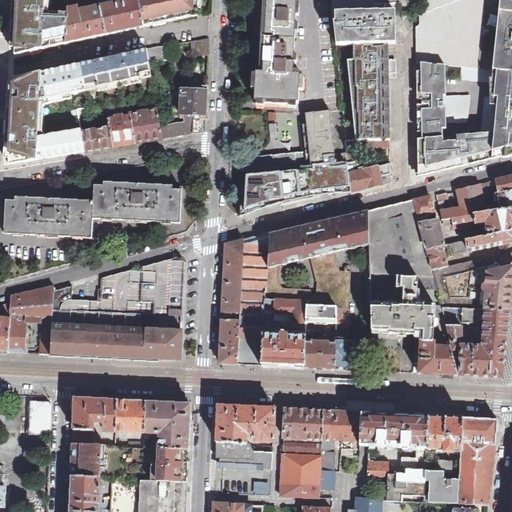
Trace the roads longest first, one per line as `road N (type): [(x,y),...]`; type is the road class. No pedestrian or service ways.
road 1 (tertiary): [(204,389),(511,407)]
road 2 (residential): [(214,235),(0,292)]
road 3 (residential): [(217,141),(0,175)]
road 4 (residential): [(403,191),(214,235)]
road 5 (residential): [(403,191),(405,21)]
road 6 (residential): [(214,235),(204,389)]
road 7 (residential): [(225,0),(217,141)]
road 8 (tertiary): [(65,382),(204,389)]
road 9 (residential): [(204,389),(198,511)]
